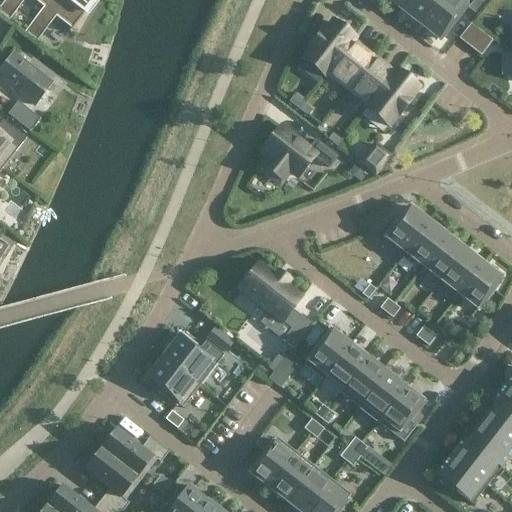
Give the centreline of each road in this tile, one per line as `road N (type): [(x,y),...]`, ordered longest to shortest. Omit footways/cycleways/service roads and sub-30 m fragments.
road 1 (residential): [(305,0),(179,267)]
road 2 (residential): [(463,397),(261,233)]
road 3 (residential): [(511,120),(357,0)]
road 4 (residential): [(263,511),(113,393)]
road 5 (residential): [(418,175),(261,233)]
road 6 (residential): [(113,393),(69,446),(0,507)]
road 7 (residential): [(179,267),(113,393)]
